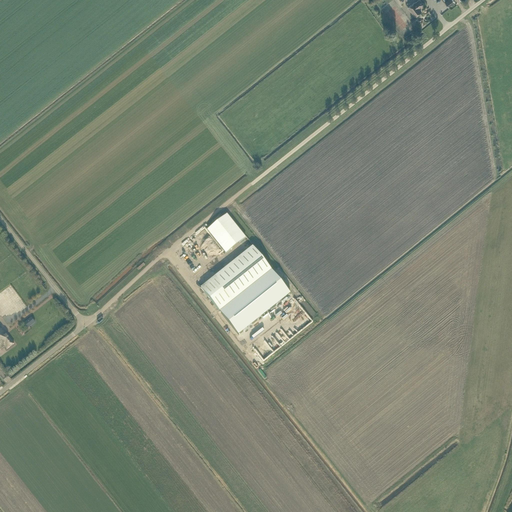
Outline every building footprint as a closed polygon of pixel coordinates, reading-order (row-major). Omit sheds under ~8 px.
[(415,16),(421,11),(419,8),(423,4),(419,0),(418,0),(415,3),(414,2),(408,7),(415,16)] [(207,231),(226,254),(245,239),(227,215),(207,231)] [(201,289),(219,312),(271,271),(252,247),(201,289)] [(27,330),(35,324),(31,319),(23,324),(27,330)] [(7,350),(14,345),(14,344),(13,345),(4,333),(3,333),(0,328),(0,350),(5,347),(7,350)]
